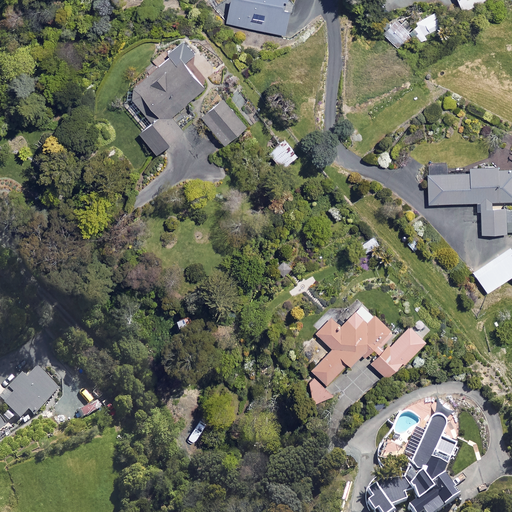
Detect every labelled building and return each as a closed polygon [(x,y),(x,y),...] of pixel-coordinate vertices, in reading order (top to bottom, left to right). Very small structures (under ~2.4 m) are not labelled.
[(283,0),(230,0),(225,22),(283,34),(289,5),(283,4),(283,0)] [(494,0),(456,0),(463,14),(494,0)] [(399,51),(410,40),(416,41),(443,27),(435,12),(416,21),(419,27),(413,30),(409,30),(396,17),(381,31),(399,51)] [(196,51),(183,37),(175,43),(174,42),(153,59),(157,64),(127,90),(152,119),(139,130),(157,151),(183,129),(171,115),(206,85),(185,61),(196,51)] [(248,124),(225,96),(202,114),(225,143),(248,124)] [(297,154),(285,137),(269,150),(281,166),(297,154)] [(511,167),(445,169),(445,167),(426,167),(427,203),(479,202),(480,233),(511,232),(511,206),(489,207),(489,201),(511,200),(511,167)] [(379,243),(372,234),(360,243),(367,253),(379,243)] [(511,253),(506,245),(472,271),(487,291),(510,275),(511,278),(511,253)] [(309,375),(312,401),(336,397),(332,376),(359,349),(386,376),(402,360),(404,361),(425,340),(409,323),(397,335),(373,311),(371,313),(360,303),(340,324),(330,314),(315,329),(332,345),(311,366),(318,374),(309,375)] [(57,390),(29,364),(5,389),(9,393),(0,402),(0,403),(17,420),(26,411),(32,416),(57,390)] [(389,488),(381,477),(365,489),(371,498),(366,502),(372,510),(376,507),(379,511),(393,511),(403,505),(408,511),(439,511),(458,499),(440,473),(454,442),(440,435),(444,428),(446,423),(443,417),(439,415),(433,415),(428,419),(427,424),(400,481),(389,488)]
